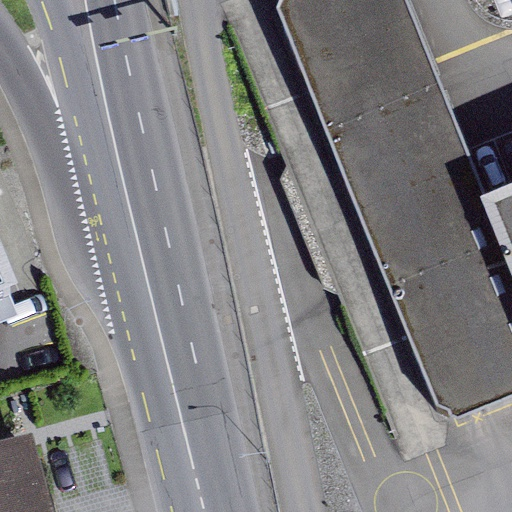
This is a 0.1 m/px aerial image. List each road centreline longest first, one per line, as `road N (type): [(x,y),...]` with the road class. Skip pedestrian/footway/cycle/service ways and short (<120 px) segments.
road 1 (secondary): [(0,38),(66,181),(166,355)]
road 2 (secondary): [(120,171),(166,355)]
road 3 (secondary): [(48,0),(120,171)]
road 4 (secondary): [(120,171),(111,0)]
road 5 (secondary): [(166,355),(206,511)]
